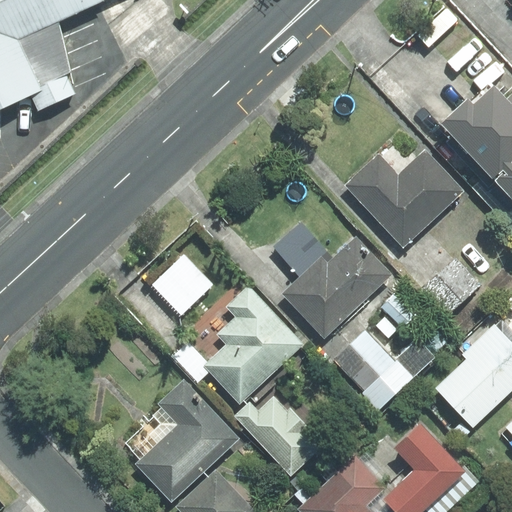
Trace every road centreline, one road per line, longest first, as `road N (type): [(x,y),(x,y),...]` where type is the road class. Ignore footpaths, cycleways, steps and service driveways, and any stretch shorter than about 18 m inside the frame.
road 1 (secondary): [(0,292),(315,0)]
road 2 (residential): [(90,511),(0,418)]
